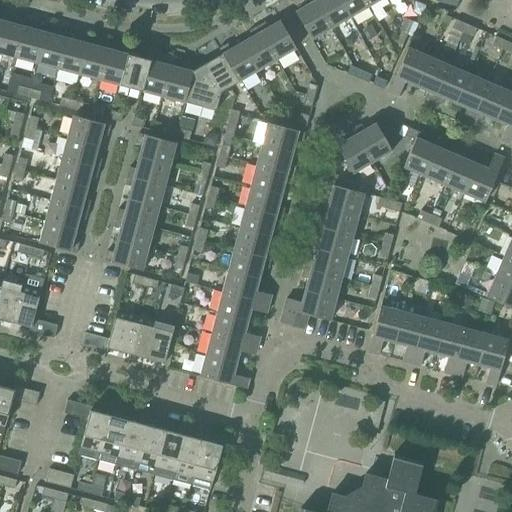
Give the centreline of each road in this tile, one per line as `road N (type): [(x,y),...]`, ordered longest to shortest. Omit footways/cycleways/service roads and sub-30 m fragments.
road 1 (residential): [(509,425),(398,396),(362,360),(281,341),(267,350),(251,416)]
road 2 (residential): [(251,416),(60,367)]
